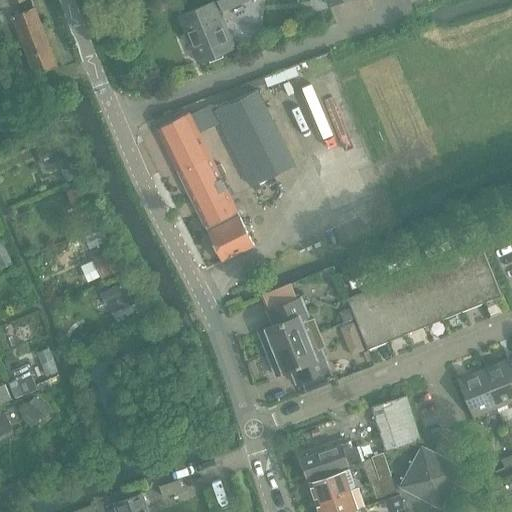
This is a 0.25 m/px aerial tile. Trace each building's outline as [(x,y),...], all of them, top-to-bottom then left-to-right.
[(0,0),(0,9),(24,0),(0,0)] [(217,0),(178,16),(198,63),(233,49),(218,13),(249,0),(248,0),(217,0)] [(34,8),(12,16),(35,75),(57,67),(34,8)] [(211,105),(190,114),(198,132),(221,121),(252,187),(296,165),(258,90),(214,111),(211,105)] [(189,113),(157,129),(208,231),(239,216),(220,177),(225,174),(221,165),(215,167),(198,132),(190,114),(189,113)] [(223,261),(254,245),(239,216),(208,231),(223,261)] [(462,235),(466,244),(478,239),(475,230),(462,235)] [(439,254),(451,250),(448,241),(436,246),(439,254)] [(501,296),(480,245),(461,253),(481,304),(501,296)] [(436,246),(424,251),(428,259),(439,254),(436,246)] [(462,312),(481,304),(461,253),(442,261),(462,312)] [(402,270),(414,265),(410,256),(398,261),(402,270)] [(398,261),(386,266),(390,274),(402,270),(398,261)] [(443,319),(462,312),(442,261),(423,268),(443,319)] [(425,327),(443,319),(423,268),(404,276),(425,327)] [(364,285),(376,280),(372,271),(361,276),(364,285)] [(361,276),(348,281),(352,290),(364,285),(361,276)] [(406,334),(425,327),(404,276),(385,283),(406,334)] [(118,283),(101,291),(106,303),(123,295),(118,283)] [(385,283),(367,291),(387,342),(406,334),(385,283)] [(367,291),(347,299),(350,307),(355,318),(367,350),(387,342),(367,291)] [(273,325),(259,331),(268,354),(309,337),(320,333),(315,320),(310,322),(301,298),(268,311),(273,325)] [(355,318),(350,307),(339,312),(344,323),(355,318)] [(309,337),(268,354),(276,375),(291,370),(297,384),(330,371),(320,347),(325,345),(320,333),(309,337)] [(359,336),(346,342),(352,355),(365,350),(359,336)] [(511,356),(503,360),(511,383),(511,356)] [(511,383),(503,360),(480,369),(497,409),(507,405),(508,408),(511,406),(511,383)] [(498,412),(496,409),(497,409),(480,369),(457,379),(473,418),(485,414),(486,417),(498,412)] [(371,407),(386,451),(420,439),(405,395),(371,407)] [(0,414),(0,432),(11,428),(4,413),(0,414)] [(320,434),(318,428),(311,430),(313,437),(320,434)] [(358,446),(351,449),(348,442),(301,458),(308,479),(363,460),(358,446)] [(437,507),(443,505),(461,471),(460,465),(426,447),(419,449),(401,482),(403,489),(437,507)] [(391,475),(384,453),(374,457),(381,479),(391,475)] [(511,455),(501,460),(504,468),(511,464),(511,455)] [(345,471),(310,483),(316,501),(361,486),(359,481),(355,479),(353,480),(350,470),(345,471)] [(381,479),(386,496),(397,492),(391,475),(381,479)] [(179,480),(160,487),(163,497),(183,490),(179,480)] [(363,493),(361,487),(361,486),(316,501),(319,511),(347,511),(364,506),(360,495),(363,493)] [(115,504),(117,511),(148,511),(142,494),(115,504)] [(389,497),(394,511),(395,511),(403,510),(399,494),(389,497)]
